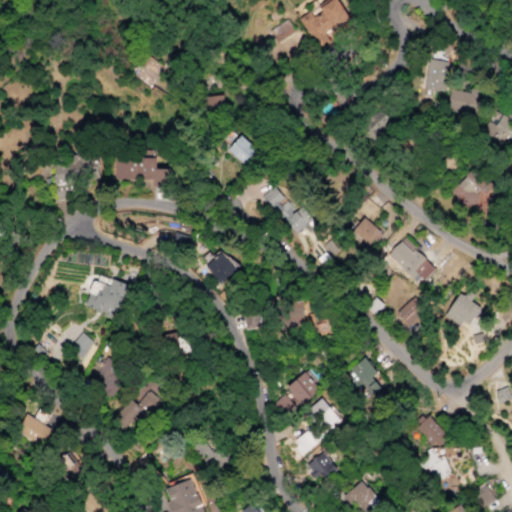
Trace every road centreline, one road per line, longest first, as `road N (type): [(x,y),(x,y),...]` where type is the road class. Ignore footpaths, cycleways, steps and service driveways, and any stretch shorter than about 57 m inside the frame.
road 1 (residential): [(448,389),(485,369),(511,340),(500,264),(447,239),(305,123),(300,100),(358,99),(398,67),(393,17),(410,5),(492,53),(511,51)]
road 2 (residential): [(448,389),(411,370),(283,261),(236,236),(172,209),(121,210),(75,223)]
road 3 (residential): [(75,223),(183,273),(243,340),(283,511)]
road 4 (residential): [(140,511),(103,450),(18,362),(11,335),(19,294),(75,223)]
road 5 (residential): [(511,490),(492,438),(448,389)]
